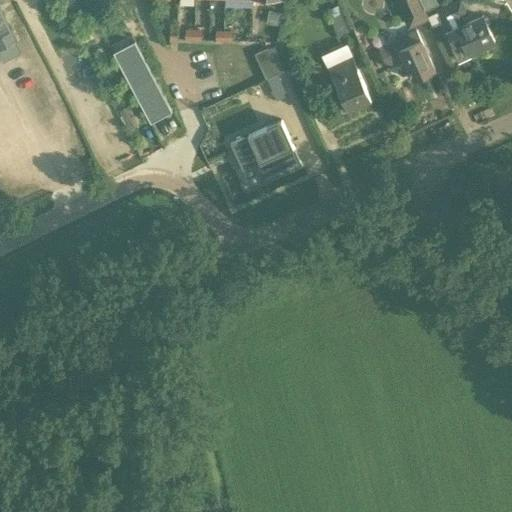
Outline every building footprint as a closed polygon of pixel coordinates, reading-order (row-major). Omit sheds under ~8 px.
[(483,15),(465,23),(462,16),(467,13),(461,0),(457,0),(436,9),(446,31),(448,30),(453,42),(450,43),(458,63),(472,57),(470,53),(495,42),(483,15)] [(348,25),(339,5),(330,9),(339,29),(348,25)] [(0,9),(0,56),(15,85),(12,86),(31,124),(56,112),(36,74),(33,75),(0,9)] [(265,9),(265,19),(275,19),(275,9),(265,9)] [(179,28),(170,28),(170,39),(179,39),(179,28)] [(185,29),(185,39),(193,40),(193,29),(185,29)] [(193,29),(193,40),(203,40),(203,30),(193,29)] [(435,70),(421,40),(416,29),(378,47),(389,68),(404,61),(413,80),(418,77),(420,79),(421,79),(423,79),(424,79),(425,79),(426,79),(427,78),(428,77),(429,77),(429,76),(430,74),(430,73),(430,72),(435,70)] [(216,30),(215,41),(225,41),(225,30),(216,30)] [(233,41),(233,30),(225,30),(225,41),(233,41)] [(135,42),(114,53),(150,122),(172,110),(135,42)] [(342,112),(371,99),(346,44),(322,55),(329,68),(342,99),(337,101),(342,112)] [(254,53),(266,79),(278,73),(267,48),(254,53)] [(129,105),(118,110),(126,124),(129,129),(139,124),(129,105)] [(281,119),(230,143),(251,188),(302,165),(281,119)]
